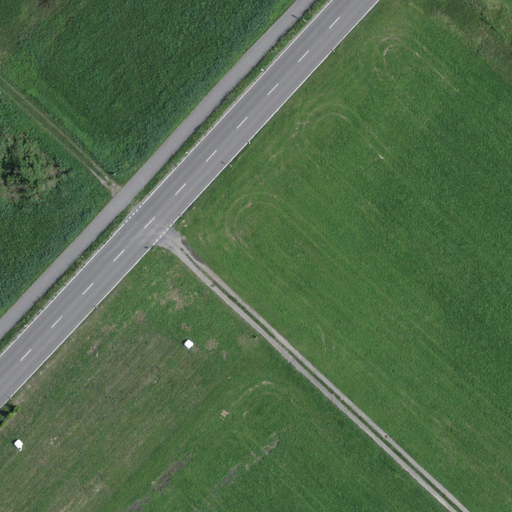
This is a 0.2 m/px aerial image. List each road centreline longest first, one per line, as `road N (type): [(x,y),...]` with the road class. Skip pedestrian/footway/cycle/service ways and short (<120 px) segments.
road 1 (track): [(467,511),(0,69)]
road 2 (secondary): [(355,0),(0,381)]
